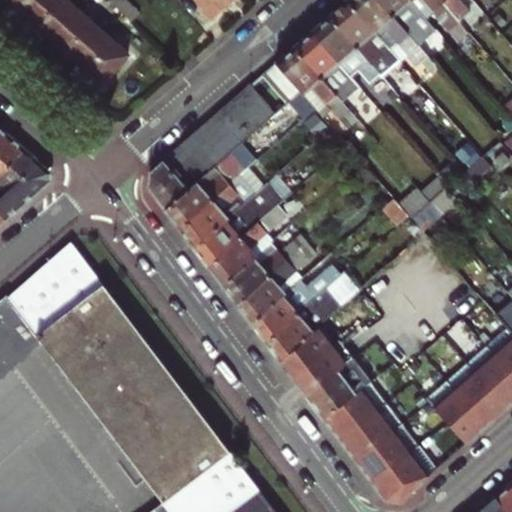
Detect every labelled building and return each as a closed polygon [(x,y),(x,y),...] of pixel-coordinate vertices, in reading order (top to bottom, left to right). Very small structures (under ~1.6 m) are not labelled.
[(8,0),(27,17),(41,0),(8,0)] [(79,11),(66,0),(41,0),(27,17),(53,40),(79,11)] [(115,0),(114,1),(124,12),(131,5),(126,0),(115,0)] [(192,0),(208,18),(228,0),(192,0)] [(403,62),(390,47),(348,0),(346,0),(330,14),(385,77),(386,78),(403,62)] [(418,43),(380,0),(348,0),(390,47),(400,39),(417,58),(413,61),(423,72),(434,62),(418,43)] [(435,28),(426,16),(411,0),(380,0),(418,43),(435,28)] [(460,19),(443,0),(411,0),(426,16),(432,11),(453,33),(464,24),(460,19)] [(443,0),(460,19),(471,10),(461,0),(443,0)] [(124,12),(135,24),(142,17),(131,5),(124,12)] [(104,34),(79,11),(53,40),(79,62),(93,46),(104,34)] [(385,77),(330,14),(312,30),(350,73),(356,69),(359,74),(361,72),(374,86),(385,77)] [(354,78),(350,73),(312,30),(294,46),(342,101),(360,84),(354,78)] [(93,46),(79,62),(100,82),(126,53),(104,34),(93,46)] [(400,39),(390,47),(403,62),(406,66),(413,61),(417,58),(400,39)] [(342,101),(294,46),(275,62),(301,91),(315,107),(317,110),(326,102),(339,117),(348,108),(342,101)] [(214,167),(301,91),(275,62),(167,156),(194,185),(214,167)] [(0,148),(13,135),(0,123),(0,148)] [(348,144),(332,126),(324,132),(340,150),(348,144)] [(0,177),(4,174),(27,148),(13,135),(0,148),(0,177)] [(511,168),(511,151),(500,138),(488,149),(509,172),(511,168)] [(0,177),(0,196),(42,161),(27,148),(4,174),(0,177)] [(166,209),(194,185),(167,156),(152,169),(150,188),(166,209)] [(51,168),(42,161),(0,196),(0,210),(8,217),(50,181),(51,168)] [(166,209),(179,226),(243,171),(235,161),(221,173),(214,167),(194,185),(166,209)] [(243,171),(179,226),(194,246),(228,216),(222,209),(239,195),(255,180),(245,169),(243,171)] [(292,175),(277,187),(286,198),(300,185),(292,175)] [(400,203),(426,227),(454,198),(443,187),(432,199),(417,185),(400,203)] [(194,246),(209,266),(257,224),(278,205),(286,198),(277,187),(247,212),(241,205),(228,216),(194,246)] [(245,202),(239,195),(222,209),(228,216),(241,205),(245,202)] [(278,205),(257,224),(266,235),(275,226),(287,215),(278,205)] [(249,250),(266,235),(257,224),(209,266),(222,283),(253,257),(254,256),(249,250)] [(281,232),(275,226),(266,235),(249,250),(254,256),(271,241),(281,232)] [(254,256),(253,257),(260,265),(278,249),(271,241),(254,256)] [(252,322),(283,295),(284,293),(279,288),(297,272),(295,270),(313,253),(305,243),(286,260),(237,303),(252,322)] [(276,511),(71,247),(22,289),(8,302),(0,308),(0,369),(36,338),(163,504),(168,511),(276,511)] [(222,283),(237,303),(286,260),(278,249),(260,265),(253,257),(222,283)] [(266,341),(327,288),(346,272),(340,265),(311,289),(308,286),(290,302),(283,295),(252,322),(266,341)] [(302,278),(297,272),(279,288),(284,293),(302,278)] [(361,289),(346,272),(327,288),(342,306),(360,290),(361,289)] [(284,293),(283,295),(290,302),(308,286),(302,278),(284,293)] [(321,325),(342,306),(327,288),(266,341),(280,360),(321,325)] [(511,299),(496,314),(507,327),(511,332),(511,299)] [(340,351),(321,325),(280,360),(297,383),(330,358),(340,351)] [(511,332),(507,327),(488,344),(511,371),(511,332)] [(511,402),(511,371),(488,344),(468,362),(507,406),(511,402)] [(330,358),(297,383),(306,395),(339,371),(330,358)] [(306,395),(324,418),(371,382),(355,360),(339,371),(306,395)] [(507,406),(468,362),(447,379),(487,424),(507,406)] [(487,424),(447,379),(426,398),(466,442),(487,424)] [(387,403),(371,382),(324,418),(340,440),(387,403)] [(404,425),(387,403),(340,440),(357,462),(404,425)] [(420,446),(404,425),(357,462),(373,484),(420,446)] [(436,468),(420,446),(373,484),(385,500),(399,502),(436,468)] [(511,511),(511,484),(495,498),(508,511),(511,511)] [(508,511),(495,498),(479,511),(508,511)]
